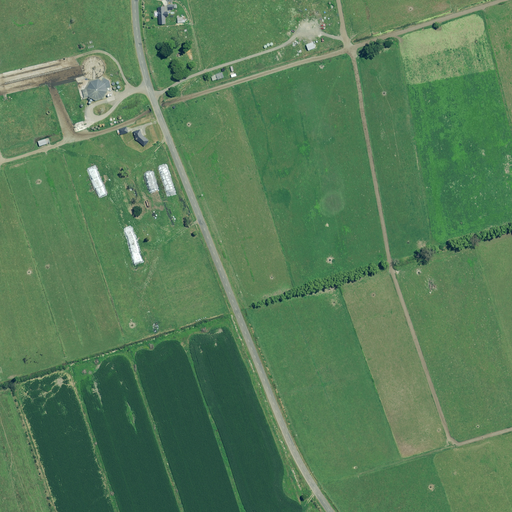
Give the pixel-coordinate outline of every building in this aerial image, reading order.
[(165,12),(165,7),(158,7),(159,25),(166,24),(165,17),(169,17),(168,12),(165,12)] [(316,48),(314,42),(306,45),(309,51),(316,48)] [(82,91),(85,98),(89,97),(96,101),(103,99),(108,92),(107,89),(112,87),(110,81),(104,77),(102,82),(99,79),(91,81),(86,90),(82,91)] [(122,134),(122,135),(129,133),(127,127),(120,129),(120,130),(118,131),(119,135),(122,134)] [(143,135),(142,130),(134,132),(136,139),(138,141),(139,141),(145,146),(150,142),(143,135)]
